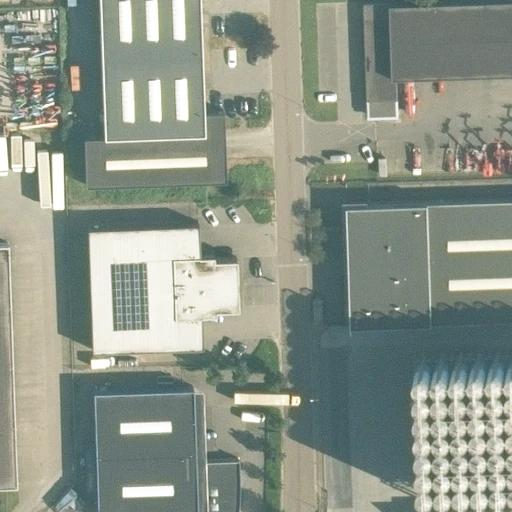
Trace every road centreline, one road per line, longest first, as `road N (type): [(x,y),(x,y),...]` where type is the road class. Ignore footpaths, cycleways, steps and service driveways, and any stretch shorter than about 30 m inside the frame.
road 1 (unclassified): [(302,511),(281,0)]
road 2 (unknown): [(287,147),(511,130)]
